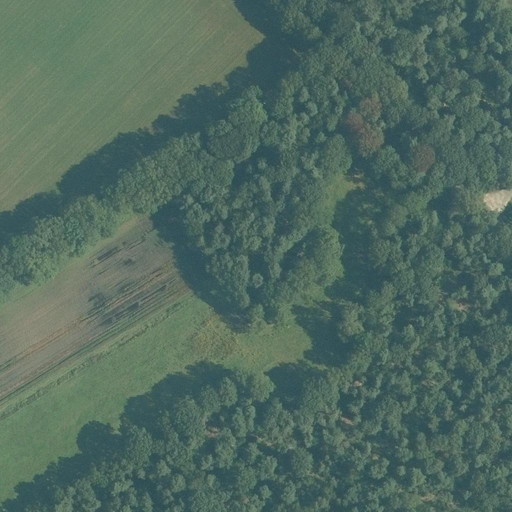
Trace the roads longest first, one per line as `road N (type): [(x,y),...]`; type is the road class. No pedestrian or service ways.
road 1 (track): [(0,280),(302,96),(342,63)]
road 2 (unclassified): [(511,237),(281,0)]
